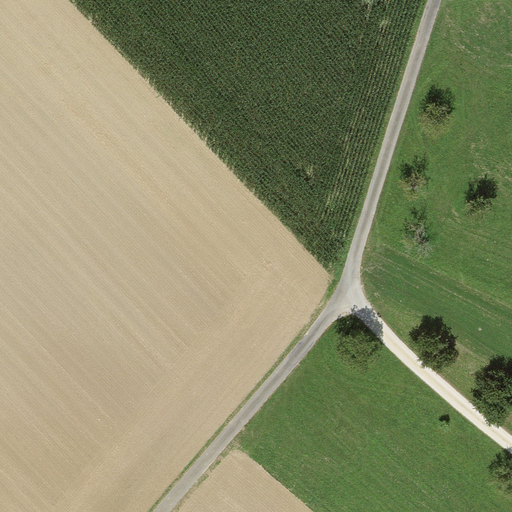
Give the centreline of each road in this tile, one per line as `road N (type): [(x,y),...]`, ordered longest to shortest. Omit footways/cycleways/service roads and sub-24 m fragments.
road 1 (track): [(432,0),(343,298)]
road 2 (track): [(343,298),(160,511)]
road 3 (track): [(343,298),(511,445)]
